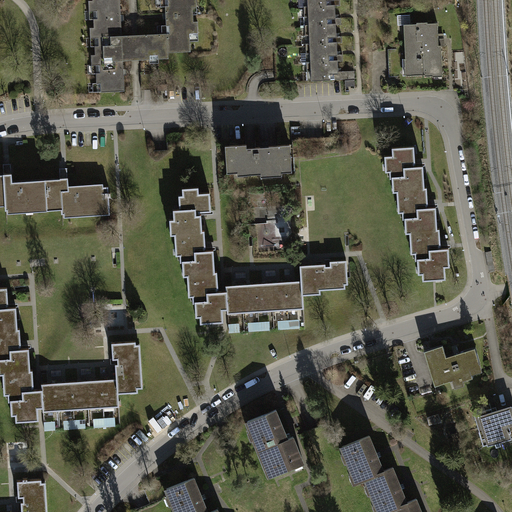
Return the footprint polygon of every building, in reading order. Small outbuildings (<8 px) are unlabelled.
[(95,38),(95,46),(122,45),(122,36),(121,19),(120,0),(92,0),(93,1),(89,1),(89,12),(93,11),(94,19),(94,28),(90,28),(91,38),(95,38)] [(166,25),(167,34),(167,39),(177,39),(177,52),(191,51),(190,41),(190,34),(198,33),(198,22),(194,22),(193,15),(193,7),(197,7),(196,0),(165,0),(165,7),(166,16),(166,25)] [(308,17),(309,25),(336,24),(336,25),(341,24),(341,18),(339,18),(336,18),(335,6),(335,5),(308,6),(304,6),(305,17),(308,17)] [(409,25),(405,25),(406,42),(407,41),(408,59),(411,59),(412,75),(425,75),(425,76),(433,76),(433,73),(443,72),(441,39),(438,39),(438,23),(428,24),(428,22),(417,23),(417,24),(409,25)] [(309,36),(310,43),(310,44),(337,42),(337,43),(342,43),(342,36),(339,36),(337,36),(336,25),(336,24),(309,25),(305,25),(305,36),(309,36)] [(167,34),(166,25),(157,26),(158,34),(167,34)] [(406,42),(405,25),(404,25),(405,60),(404,60),(405,76),(412,75),(411,59),(408,59),(407,41),(406,42)] [(199,41),(198,33),(190,34),(190,41),(199,41)] [(140,35),(122,36),(122,45),(123,61),(150,60),(150,59),(150,55),(158,55),(158,59),(159,59),(169,59),(169,52),(177,52),(177,39),(167,39),(167,34),(158,34),(140,35)] [(310,54),(311,62),(338,61),(343,61),(343,54),(340,55),(338,55),(337,43),(337,42),(310,44),(310,43),(306,43),(306,54),(310,54)] [(123,61),(122,45),(95,46),(95,55),(91,55),(92,65),(96,65),(96,74),(97,83),(97,92),(125,91),(124,72),(123,61)] [(150,59),(150,60),(150,63),(159,63),(159,59),(158,59),(158,55),(150,55),(150,59)] [(338,73),(338,61),(311,62),(307,62),(307,72),(311,72),(311,81),(355,79),(355,71),(342,71),(342,73),(340,73),(338,73)] [(246,144),(226,146),(227,173),(247,172),(248,175),(292,172),(290,144),(269,146),(257,147),(252,147),(247,148),(247,144),(246,144)] [(397,192),(397,196),(413,195),(413,188),(424,188),(423,166),(413,166),(413,165),(413,163),(415,163),(414,146),(392,148),(393,155),(385,156),(385,163),(389,163),(389,171),(390,178),(392,178),(393,184),(397,184),(397,192)] [(8,174),(12,174),(11,164),(3,164),(4,174),(8,174)] [(62,214),(63,214),(62,190),(61,190),(60,182),(12,185),(12,182),(12,174),(8,174),(4,174),(4,177),(0,177),(0,201),(5,202),(5,205),(5,210),(8,209),(61,206),(61,209),(62,214)] [(60,178),(60,182),(61,190),(62,190),(63,214),(64,214),(110,211),(108,187),(103,187),(69,189),(69,186),(68,178),(64,178),(60,178)] [(175,235),(175,239),(190,238),(190,231),(202,231),(201,214),(199,215),(199,213),(199,211),(211,211),(210,193),(199,193),(198,187),(182,188),(183,195),(183,203),(180,203),(179,203),(180,209),(173,209),(174,219),(170,219),(170,227),(171,227),(174,227),(175,235)] [(410,233),(410,237),(426,236),(425,229),(437,229),(436,207),(426,207),(426,206),(426,204),(428,204),(427,187),(424,188),(413,188),(413,195),(397,196),(398,204),(402,204),(402,212),(403,219),(405,219),(405,225),(409,225),(410,233)] [(440,228),(437,229),(425,229),(426,236),(410,237),(411,245),(415,245),(415,253),(415,260),(418,260),(418,265),(422,265),(423,273),(423,280),(446,279),(445,266),(450,266),(449,248),(439,248),(439,247),(439,245),(440,245),(440,228)] [(204,231),(202,231),(190,231),(190,238),(175,239),(175,247),(176,247),(180,247),(180,255),(180,262),(182,262),(183,268),(187,268),(187,276),(188,280),(203,279),(203,272),(215,272),(214,250),(204,250),(204,249),(204,248),(205,247),(204,231)] [(495,271),(492,252),(486,253),(490,272),(495,271)] [(300,265),(301,281),(302,281),(303,295),(313,294),(312,290),(320,290),(337,289),(337,288),(337,285),(345,284),(348,284),(347,260),(330,261),(331,267),(328,267),(325,267),(325,264),(300,265)] [(217,271),(215,272),(203,272),(203,279),(188,280),(188,288),(189,288),(192,288),(193,296),(193,303),(195,303),(195,308),(196,308),(199,308),(200,316),(200,323),(223,321),(222,309),(227,309),(226,291),(222,291),(217,291),(217,289),(218,289),(217,271)] [(295,281),(286,282),(288,310),(304,309),(303,295),(302,281),(301,281),(295,281)] [(279,282),(271,283),(273,311),(288,310),(286,282),(279,282)] [(264,283),(256,284),(258,312),(273,311),(271,283),(264,283)] [(249,284),(242,285),(243,312),(258,312),(256,284),(249,284)] [(226,286),(226,291),(227,309),(228,313),(243,312),(242,285),(234,285),(226,286)] [(0,336),(6,336),(5,329),(18,328),(16,306),(6,307),(6,305),(6,304),(8,304),(7,287),(0,287),(0,336)] [(3,373),(3,378),(19,377),(18,370),(30,369),(29,348),(18,349),(18,347),(18,346),(21,345),(20,328),(18,328),(5,329),(6,336),(0,336),(0,365),(2,365),(3,373)] [(115,364),(116,379),(117,379),(118,393),(130,392),(130,388),(143,387),(140,352),(136,352),(136,341),(112,342),(113,359),(118,358),(118,361),(118,363),(115,364)] [(443,345),(424,350),(435,385),(453,380),(462,377),(463,381),(473,378),(472,374),(470,367),(480,364),(475,347),(459,352),(457,353),(454,354),(447,357),(443,345)] [(470,367),(472,374),(482,371),(480,364),(470,367)] [(38,407),(43,407),(42,389),(37,389),(33,389),(32,386),(34,386),(33,369),(30,369),(18,370),(19,377),(3,378),(4,386),(8,386),(8,393),(9,401),(11,400),(11,406),(15,406),(15,414),(16,421),(39,419),(38,407)] [(462,377),(453,380),(455,387),(464,385),(463,381),(462,377)] [(110,379),(102,380),(104,407),(119,406),(118,393),(117,379),(116,379),(110,379)] [(94,380),(87,381),(89,408),(104,407),(102,380),(94,380)] [(80,381),(72,382),(74,409),(89,408),(87,381),(80,381)] [(64,382),(57,383),(59,410),(74,409),(72,382),(64,382)] [(43,411),(59,410),(57,383),(50,383),(42,384),(42,389),(43,407),(43,411)] [(431,387),(421,390),(422,396),(432,392),(431,387)] [(492,408),(474,413),(480,431),(479,431),(483,446),(494,443),(495,444),(511,438),(510,433),(511,432),(510,430),(509,424),(511,423),(511,406),(499,411),(499,413),(493,415),(492,408)] [(293,436),(288,438),(276,409),(248,421),(260,451),(263,450),(273,474),(303,462),(293,436)] [(369,435),(342,446),(357,482),(366,479),(368,484),(381,478),(379,473),(384,471),(384,470),(369,435)] [(393,467),(384,470),(384,471),(379,473),(381,478),(368,484),(379,511),(385,511),(390,510),(390,511),(399,511),(405,510),(403,504),(407,503),(407,502),(393,467)] [(208,511),(194,477),(167,488),(176,511),(208,511)] [(47,511),(46,489),(42,489),(42,481),(41,478),(27,479),(27,478),(23,478),(23,480),(17,480),(18,496),(24,496),(24,498),(24,501),(21,501),(21,511),(47,511)] [(422,511),(417,498),(407,502),(407,503),(403,504),(405,510),(399,511),(422,511)]
